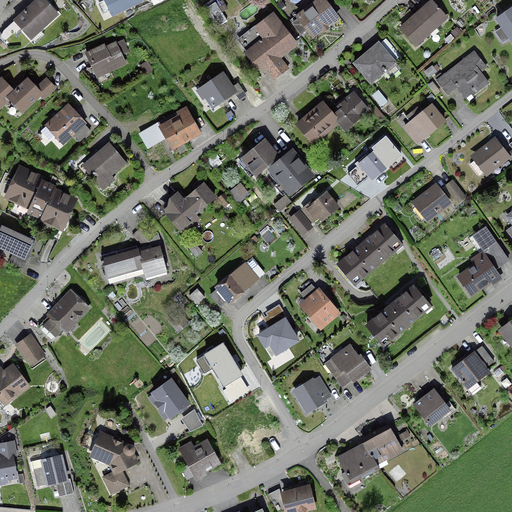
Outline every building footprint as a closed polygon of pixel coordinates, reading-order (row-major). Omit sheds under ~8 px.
[(36,0),(14,21),(30,39),(56,15),(44,2),(45,0),(36,0)] [(140,1),(139,0),(103,0),(111,15),(140,1)] [(335,17),(321,0),(319,0),(291,23),(302,36),(308,31),(311,36),(335,17)] [(215,28),(226,21),(214,3),(203,10),(215,28)] [(415,45),(445,19),(431,3),(421,11),(400,29),(415,45)] [(511,13),(502,20),(511,34),(511,13)] [(268,69),(278,62),(276,59),(294,45),(272,16),(238,42),(258,68),(263,64),(268,69)] [(105,49),(104,46),(85,55),(94,74),(107,68),(108,71),(124,63),(120,54),(126,52),(123,45),(125,44),(123,40),(105,49)] [(394,63),(400,58),(385,40),(367,56),(365,55),(354,64),(370,83),(384,71),(385,73),(395,64),(394,63)] [(473,53),(436,81),(446,94),(456,87),(464,98),(470,94),(472,96),(482,87),(474,76),(485,68),(473,53)] [(350,89),(356,83),(345,70),(339,75),(350,89)] [(212,107),(233,93),(221,75),(200,89),(212,107)] [(0,106),(9,98),(13,94),(0,80),(0,106)] [(39,95),(42,99),(53,88),(46,80),(35,90),(26,81),(13,94),(9,98),(21,112),(39,95)] [(344,130),(367,110),(353,94),(337,107),(340,110),(333,117),(337,122),(344,130)] [(321,140),(319,137),(337,122),(333,117),(322,104),(297,126),(314,146),(321,140)] [(410,123),(404,128),(416,143),(443,121),(431,106),(421,114),(417,108),(406,117),(410,123)] [(71,134),(78,142),(89,132),(67,107),(41,131),(41,133),(48,141),(56,134),(63,142),(71,134)] [(157,124),(170,148),(199,132),(185,108),(157,124)] [(486,172),(506,157),(494,142),(488,147),(487,146),(474,156),(476,159),(469,164),(478,176),(485,171),(486,172)] [(246,160),(258,175),(279,158),(267,143),(246,160)] [(98,185),(124,163),(108,145),(83,166),(98,185)] [(364,160),(362,157),(352,165),(366,182),(371,179),(372,179),(387,166),(375,151),(364,160)] [(293,194),(312,178),(294,156),(274,171),(293,194)] [(53,190),(54,188),(42,182),(44,179),(20,168),(6,198),(29,209),(27,212),(41,218),(40,220),(60,230),(74,200),(53,190)] [(182,202),(176,195),(162,207),(179,227),(214,198),(202,185),(198,181),(192,186),(196,190),(182,202)] [(464,198),(452,182),(446,187),(458,202),(464,198)] [(447,203),(439,192),(435,188),(429,193),(428,192),(415,202),(428,218),(447,203)] [(223,194),(218,199),(224,206),(230,202),(223,194)] [(308,204),(302,209),(313,222),(319,217),(321,220),(336,207),(325,194),(310,206),(308,204)] [(288,204),(284,199),(276,206),(280,211),(288,204)] [(298,212),(289,219),(302,234),(310,228),(298,212)] [(1,226),(0,227),(0,244),(25,256),(33,241),(1,226)] [(142,226),(132,236),(142,247),(148,242),(149,246),(159,243),(157,234),(153,238),(142,226)] [(396,241),(394,238),(383,226),(373,234),(375,236),(370,240),(369,238),(363,243),(365,245),(360,250),(358,247),(352,252),(353,254),(349,258),(348,256),(337,265),(350,280),(356,275),(360,280),(394,250),(391,246),(396,241)] [(192,242),(186,247),(194,257),(200,252),(192,242)] [(143,274),(145,280),(166,274),(159,247),(138,253),(143,269),(142,269),(143,274)] [(507,260),(498,247),(484,257),(481,253),(470,260),(474,266),(458,277),(470,295),(497,276),(493,270),(507,260)] [(107,279),(109,284),(143,274),(142,269),(143,269),(138,253),(137,249),(136,249),(117,255),(116,252),(100,256),(101,261),(100,262),(101,263),(102,263),(107,279)] [(11,255),(8,263),(20,268),(23,260),(11,255)] [(218,289),(210,295),(219,307),(227,300),(229,302),(256,280),(243,264),(216,287),(218,289)] [(335,313),(322,297),(318,293),(317,293),(311,285),(300,295),(307,302),(303,306),(308,312),(308,316),(310,319),(314,319),(320,326),(335,313)] [(425,302),(422,298),(412,287),(402,296),(403,297),(399,301),(397,299),(391,304),(393,307),(389,311),(387,308),(381,313),(382,315),(378,319),(376,317),(366,326),(379,341),(384,336),(388,341),(423,312),(419,307),(425,302)] [(196,289),(188,296),(196,304),(203,298),(196,289)] [(87,308),(71,292),(37,327),(51,341),(62,329),(65,332),(87,308)] [(177,315),(169,322),(177,331),(185,325),(177,315)] [(297,338),(284,316),(257,332),(264,343),(269,341),(275,351),(297,338)] [(511,320),(509,322),(509,324),(509,327),(501,333),(511,346),(511,320)] [(26,359),(39,350),(29,336),(16,346),(26,359)] [(222,346),(198,361),(205,372),(212,367),(227,391),(233,387),(230,382),(241,375),(222,346)] [(325,364),(342,388),(349,383),(341,371),(344,369),(353,381),(369,369),(360,356),(357,358),(349,346),(325,364)] [(493,362),(482,348),(474,354),(473,353),(451,369),(463,384),(470,378),(472,382),(487,370),(485,368),(493,362)] [(25,383),(13,367),(0,376),(0,393),(6,401),(14,395),(12,392),(25,383)] [(315,388),(322,384),(318,378),(312,382),(311,380),(302,386),(304,390),(296,395),(307,412),(324,402),(315,388)] [(190,405),(174,382),(156,396),(172,418),(190,405)] [(444,404),(435,392),(427,398),(425,396),(413,405),(428,425),(441,415),(444,419),(455,411),(448,402),(444,404)] [(361,440),(364,444),(372,460),(379,456),(381,461),(401,450),(388,426),(361,440)] [(103,478),(111,493),(127,485),(119,470),(131,464),(129,459),(130,454),(131,453),(133,451),(133,449),(132,448),(131,446),(129,445),(126,446),(123,447),(121,444),(100,434),(92,452),(107,458),(114,472),(103,478)] [(0,456),(0,457),(0,481),(3,481),(4,479),(14,477),(10,456),(15,455),(12,442),(0,444),(0,456)] [(187,465),(180,469),(186,480),(193,476),(193,474),(218,460),(209,444),(196,451),(191,443),(178,450),(187,465)] [(377,469),(372,460),(364,444),(337,459),(345,473),(341,475),(343,480),(344,480),(349,489),(360,483),(358,479),(377,469)] [(69,479),(66,480),(60,456),(41,461),(47,485),(54,483),(58,497),(73,494),(69,479)] [(311,484),(282,491),(287,511),(307,511),(317,510),(311,484)]
